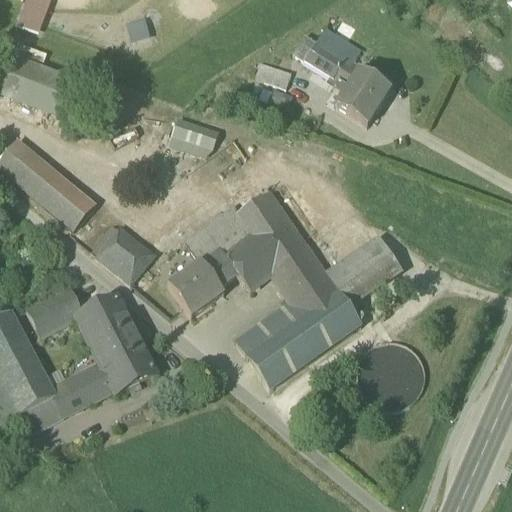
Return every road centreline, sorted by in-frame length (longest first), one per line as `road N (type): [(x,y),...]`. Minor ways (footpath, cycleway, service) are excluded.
road 1 (unclassified): [(382,511),(0,193)]
road 2 (primary): [(511,382),(456,511)]
